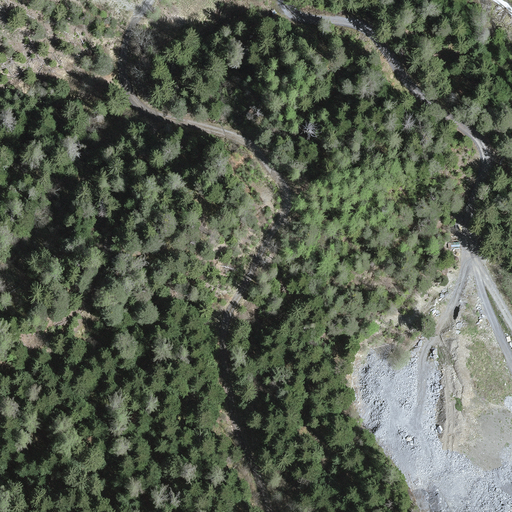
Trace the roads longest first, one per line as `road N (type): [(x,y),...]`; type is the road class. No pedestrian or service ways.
road 1 (track): [(152,0),(126,46),(130,97),(168,121),(240,140),(289,190),(292,211),(235,299),(222,344),(234,416),(267,511)]
road 2 (track): [(278,0),(282,13),(295,18),(368,27),(423,91),(505,148),(508,159),(471,225),(469,250),(491,318),(490,386)]
